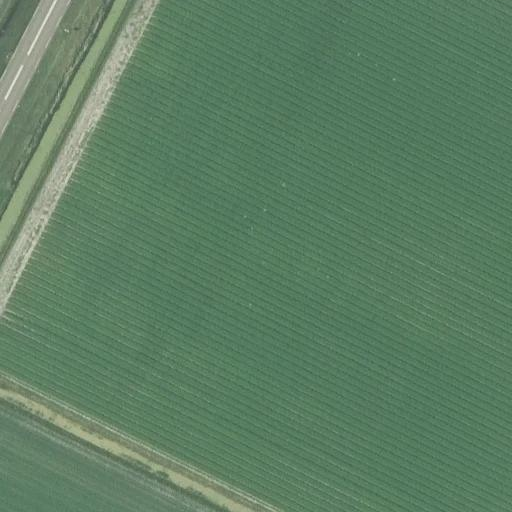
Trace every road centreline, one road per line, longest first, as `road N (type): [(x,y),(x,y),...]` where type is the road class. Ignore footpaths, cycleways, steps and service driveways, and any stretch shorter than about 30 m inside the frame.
road 1 (track): [(0,276),(138,0)]
road 2 (secondary): [(0,109),(56,0)]
